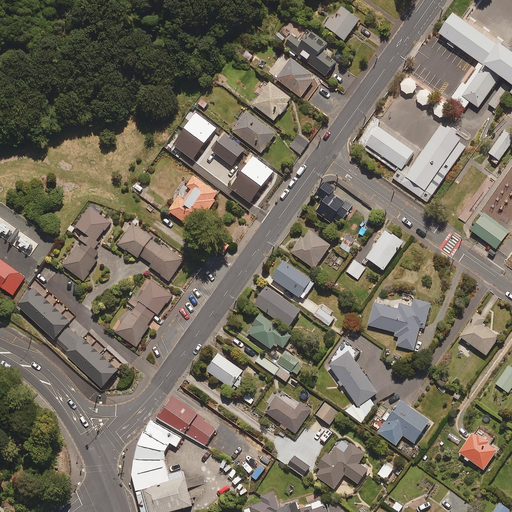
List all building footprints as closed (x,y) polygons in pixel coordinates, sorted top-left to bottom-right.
[(360,23),(343,9),(333,20),(330,18),(324,26),(343,43),(360,23)] [(511,81),(511,50),(456,12),(442,32),(490,66),(467,98),(486,111),(509,79),(511,81)] [(330,49),(308,31),(299,43),(292,38),(286,46),(326,77),(336,64),(324,55),(330,49)] [(310,79),(312,77),(312,72),(306,72),(291,60),(276,79),(301,99),(314,82),(310,79)] [(401,91),(405,95),(408,95),(412,94),(415,92),(416,88),(415,84),(413,80),(409,79),(405,80),(401,83),(400,87),(401,91)] [(292,101),(270,84),(253,106),(275,123),(292,101)] [(420,105),(424,107),(427,106),(431,104),(432,102),(433,98),(432,94),(429,91),(423,90),(419,92),(417,97),(417,102),(420,105)] [(208,105),(200,99),(195,106),(203,112),(208,105)] [(436,117),(440,119),(444,119),(448,117),(451,113),(451,110),(449,106),(446,103),(442,102),(437,104),(434,108),(434,113),(436,117)] [(276,136),(246,113),(231,131),(261,155),(276,136)] [(469,137),(447,122),(411,174),(432,189),(469,137)] [(423,149),(387,124),(372,144),(409,170),(423,149)] [(187,132),(184,129),(172,145),(237,197),(249,182),(244,179),(247,175),(233,164),(230,167),(223,162),(226,159),(210,146),(207,149),(204,146),(206,143),(189,130),(187,132)] [(511,150),(511,131),(509,129),(493,151),(505,160),(511,150)] [(308,144),(299,137),(291,147),(300,155),(308,144)] [(496,174),(476,160),(445,203),(466,217),(496,174)] [(168,212),(192,230),(196,224),(198,226),(216,202),(214,201),(218,195),(194,178),(187,188),(192,191),(184,202),(179,198),(168,212)] [(341,224),(352,206),(331,194),(335,189),(325,183),(317,197),(321,200),(319,204),(321,205),(316,214),(331,224),(334,220),(341,224)] [(112,224),(91,208),(76,228),(73,226),(69,231),(79,239),(74,246),(76,248),(63,266),(85,281),(99,262),(96,260),(100,254),(93,249),(112,224)] [(380,215),(372,210),(364,220),(372,226),(380,215)] [(511,237),(511,227),(487,211),(475,227),(505,248),(511,237)] [(154,238),(133,223),(119,245),(139,259),(141,256),(153,265),(151,267),(171,281),(186,260),(166,247),(165,249),(153,240),(154,238)] [(331,247),(308,231),(291,254),(314,270),(331,247)] [(403,245),(386,233),(367,260),(384,272),(403,245)] [(354,245),(345,239),(340,247),(348,253),(354,245)] [(27,278),(0,259),(0,285),(14,296),(27,278)] [(366,269),(354,261),(347,272),(358,280),(366,269)] [(316,285),(284,263),(272,280),(304,302),(316,285)] [(174,296),(153,282),(132,314),(131,313),(117,333),(138,347),(151,328),(149,327),(157,314),(160,316),(174,296)] [(72,324),(36,290),(20,307),(57,341),(72,324)] [(300,313),(267,290),(255,307),(289,330),(300,313)] [(369,327),(394,334),(395,338),(399,338),(397,347),(414,352),(420,328),(425,330),(431,305),(403,298),(399,311),(375,304),(369,327)] [(330,317),(333,312),(323,305),(315,316),(327,325),(332,318),(330,317)] [(486,357),(499,339),(489,331),(490,329),(483,325),(487,320),(477,313),(460,338),(486,357)] [(247,334),(271,350),(273,347),(277,349),(278,347),(283,350),(291,339),(259,317),(247,334)] [(82,340),(72,330),(59,344),(69,354),(68,355),(104,389),(120,373),(84,338),(82,340)] [(382,348),(375,344),(373,349),(376,350),(373,355),(377,357),(382,348)] [(299,362),(285,353),(278,365),(297,376),(302,368),(297,365),(299,362)] [(354,403),(343,411),(361,424),(375,407),(369,400),(378,394),(349,354),(329,368),(354,403)] [(207,373),(231,389),(234,386),(239,390),(245,380),(241,377),(243,372),(218,355),(207,373)] [(290,377),(291,377),(261,356),(256,364),(276,377),(286,384),(286,383),(295,389),(299,383),(290,377)] [(511,388),(511,368),(510,367),(496,385),(508,394),(511,388)] [(311,413),(280,392),(265,414),(296,435),(311,413)] [(211,446),(224,426),(174,394),(161,414),(211,446)] [(429,424),(401,403),(378,434),(396,447),(403,437),(414,445),(429,424)] [(339,414),(325,404),(316,416),(329,426),(339,414)] [(138,466),(140,484),(147,511),(162,511),(193,504),(191,496),(185,472),(173,474),(169,465),(168,457),(174,443),(183,445),(185,435),(153,420),(141,443),(138,466)] [(484,472),(498,452),(489,445),(494,439),(479,428),(460,455),(466,459),(464,461),(468,464),(470,462),(484,472)] [(328,430),(320,441),(325,444),(332,433),(328,430)] [(273,458),(241,433),(237,437),(251,448),(246,455),(264,469),(273,458)] [(365,456),(347,442),(339,443),(334,449),(318,469),(321,471),(316,478),(334,491),(345,476),(358,486),(368,473),(358,466),(365,456)] [(310,469),(295,458),(288,466),(303,477),(308,471),(310,469)] [(393,470),(386,465),(378,476),(386,481),(393,470)] [(329,511),(328,507),(315,511),(314,508),(302,511),(300,504),(282,510),(276,493),(263,497),(265,503),(245,509),(246,511),(329,511)]
